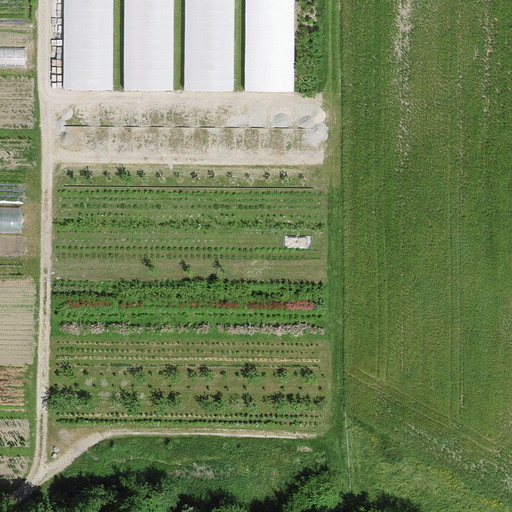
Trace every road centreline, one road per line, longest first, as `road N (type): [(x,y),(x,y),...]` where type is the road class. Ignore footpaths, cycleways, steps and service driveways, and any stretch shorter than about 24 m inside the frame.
road 1 (track): [(49,0),(43,430)]
road 2 (track): [(3,511),(108,433),(317,437)]
